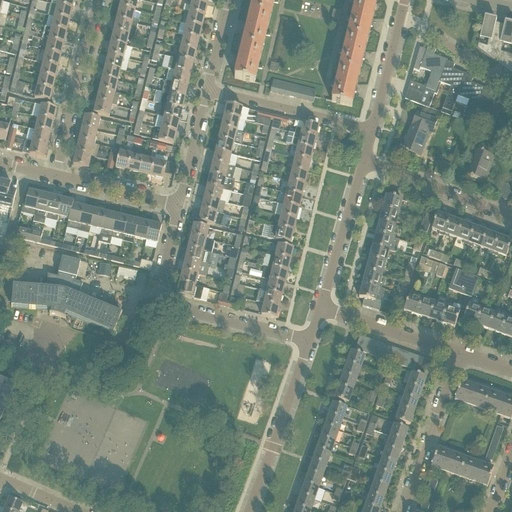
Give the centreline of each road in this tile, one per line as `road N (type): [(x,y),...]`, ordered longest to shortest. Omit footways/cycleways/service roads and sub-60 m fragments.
road 1 (residential): [(308,342),(169,309),(161,292),(179,204)]
road 2 (residential): [(57,175),(100,0)]
road 3 (residential): [(248,511),(308,342)]
road 4 (residential): [(371,130),(206,87)]
road 5 (residential): [(404,511),(458,353)]
road 6 (residential): [(511,217),(364,163)]
road 7 (residential): [(319,310),(364,163)]
road 8 (residential): [(458,353),(319,310)]
road 9 (residential): [(371,130),(405,0)]
road 10 (residential): [(179,204),(57,175)]
road 11 (residential): [(179,204),(206,87)]
